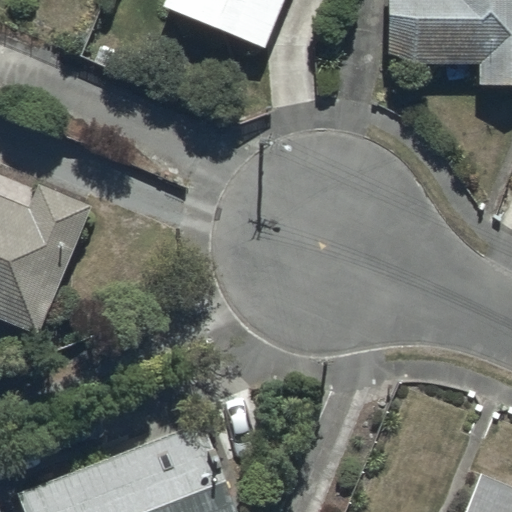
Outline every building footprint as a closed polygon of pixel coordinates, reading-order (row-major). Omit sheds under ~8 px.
[(171,0),(164,18),(265,60),(289,0),(171,0)] [(474,72),(511,72),(511,0),(381,0),(381,50),(474,50),(474,72)] [(0,307),(34,322),(86,195),(33,173),(24,196),(0,186),(0,307)] [(233,511),(194,411),(13,481),(24,511),(233,511)] [(511,511),(511,478),(475,463),(454,511),(511,511)]
